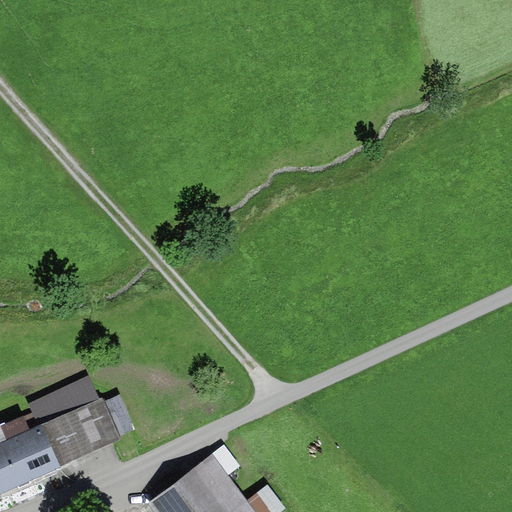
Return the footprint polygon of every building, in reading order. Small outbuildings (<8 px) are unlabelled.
[(29,404),(40,427),(99,399),(89,376),(29,404)] [(62,466),(121,439),(102,398),(99,399),(44,425),(62,466)] [(40,427),(30,430),(23,416),(1,426),(8,440),(0,442),(0,494),(62,466),(44,425),(40,427)] [(225,446),(213,456),(228,475),(241,466),(225,446)] [(255,511),(247,500),(228,475),(213,456),(150,503),(156,511),(255,511)] [(268,485),(247,500),(255,511),(281,511),(286,509),(268,485)]
